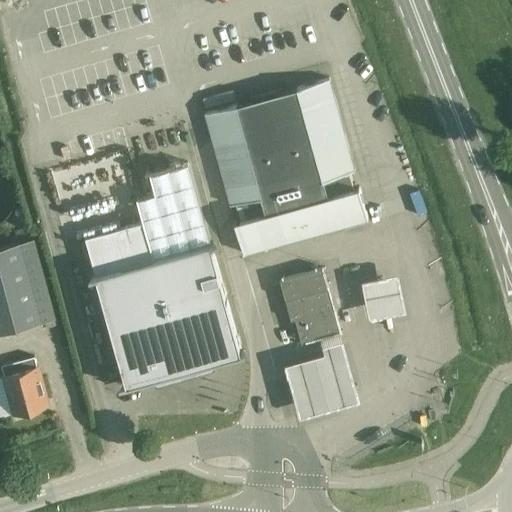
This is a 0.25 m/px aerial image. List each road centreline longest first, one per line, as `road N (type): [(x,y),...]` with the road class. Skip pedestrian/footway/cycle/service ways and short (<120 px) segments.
road 1 (unknown): [(248,0),(96,48),(45,138),(45,187),(123,470)]
road 2 (unclassified): [(0,510),(204,447),(283,448)]
road 3 (primary): [(489,205),(410,0)]
road 4 (unknown): [(329,48),(188,101)]
